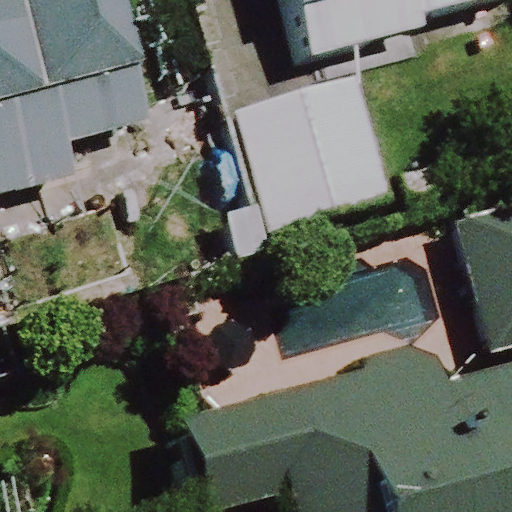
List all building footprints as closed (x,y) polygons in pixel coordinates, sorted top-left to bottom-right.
[(0,0),(0,259),(77,237),(60,160),(132,143),(99,0),(0,0)] [(259,0),(280,82),(395,53),(391,41),(505,12),(501,0),(259,0)] [(363,223),(332,104),(210,136),(241,254),(363,223)] [(511,362),(511,228),(439,247),(472,373),(511,362)] [(170,511),(511,511),(511,390),(422,414),(412,377),(153,446),(170,511)]
